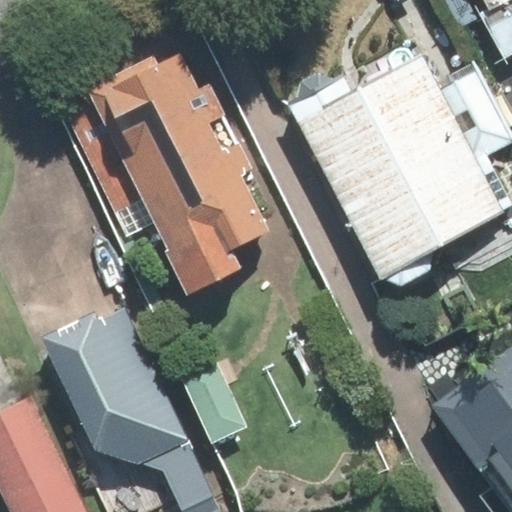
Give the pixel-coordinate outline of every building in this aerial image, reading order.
[(511,0),(479,0),(486,12),(482,14),(507,61),(511,58),(511,0)] [(159,58),(101,87),(113,109),(75,128),(118,213),(146,199),(173,252),(167,255),(190,299),(247,270),(237,251),(275,232),(246,176),(258,170),(214,84),(202,90),(185,57),(164,68),(159,58)] [(300,99),(289,104),(380,280),(511,212),(511,195),(492,157),(511,146),(511,129),(480,69),(442,88),(427,58),(357,93),(347,75),(338,80),(319,74),(302,83),(300,99)] [(97,313),(44,338),(100,453),(165,472),(184,511),(225,511),(128,310),(101,322),(97,313)] [(511,353),(437,408),(485,474),(497,465),(511,485),(511,353)] [(212,445),(249,429),(222,366),(185,382),(212,445)] [(0,485),(13,511),(92,511),(35,399),(0,416),(0,485)]
